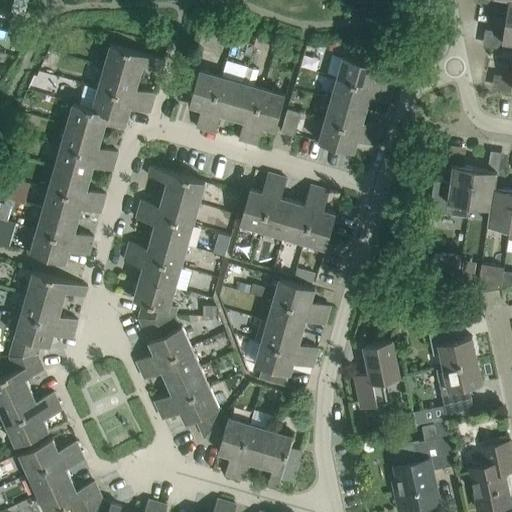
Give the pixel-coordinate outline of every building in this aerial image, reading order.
[(31,19),(35,0),(20,0),(17,16),(31,19)] [(511,0),(492,0),(492,4),(507,6),(505,18),(511,19),(511,0)] [(511,19),(505,18),(503,35),(494,34),(492,47),(501,49),(503,39),(511,40),(511,19)] [(511,40),(503,39),(501,49),(511,50),(511,40)] [(110,43),(104,65),(139,75),(143,63),(162,69),(165,59),(110,43)] [(375,77),(378,65),(344,55),(337,76),(391,93),(394,83),(375,77)] [(136,87),(139,75),(104,65),(98,86),(153,101),(155,92),(136,87)] [(206,129),(222,75),(200,69),(190,104),(202,107),(197,126),(206,129)] [(233,116),(243,81),(222,75),(206,129),(215,132),(221,112),(233,116)] [(391,93),(337,76),(331,97),(366,108),(369,96),(389,102),(391,93)] [(511,86),(511,80),(503,79),(501,90),(511,91),(511,86)] [(249,142),(264,88),(243,81),(233,116),(244,119),(238,139),(249,142)] [(153,101),(98,86),(92,107),(127,118),(131,105),(150,111),(153,101)] [(285,94),(264,88),(249,142),(258,144),(263,125),(276,128),(285,94)] [(362,120),(366,108),(331,97),(325,119),(379,135),(382,125),(362,120)] [(127,118),(92,107),(73,102),(67,123),(102,133),(105,122),(124,127),(127,118)] [(282,129),(296,133),(302,111),(288,108),(282,129)] [(379,135),(325,119),(319,141),(353,151),(357,138),(376,144),(379,135)] [(98,145),(102,133),(67,123),(61,145),(115,160),(118,151),(98,145)] [(115,160),(61,145),(55,166),(90,176),(93,164),(112,169),(115,160)] [(469,204),(475,167),(458,165),(460,155),(449,154),(448,163),(452,164),(449,182),(434,179),(429,210),(467,216),(468,212),(469,204)] [(490,207),(496,171),(505,172),(506,163),(493,161),(492,170),(475,167),(469,204),(490,207)] [(198,202),(205,180),(151,165),(148,175),(167,180),(164,192),(198,202)] [(86,188),(90,176),(55,166),(49,186),(103,202),(105,193),(86,188)] [(510,226),(511,212),(511,188),(503,187),(505,172),(496,171),(490,207),(487,223),(510,226)] [(262,229),(277,174),(268,172),(262,191),(250,187),(240,222),(262,229)] [(282,235),(293,200),(281,196),(286,177),(277,174),(262,229),(282,235)] [(1,195),(14,199),(17,178),(4,175),(1,195)] [(304,241),(319,187),(310,184),(304,203),(293,200),(282,235),(304,241)] [(103,202),(49,186),(43,208),(77,218),(81,206),(100,212),(103,202)] [(326,247),(336,212),(323,209),(329,189),(319,187),(304,241),(326,247)] [(192,224),(198,202),(164,192),(160,204),(141,199),(138,208),(192,224)] [(74,230),(77,218),(43,208),(37,229),(91,245),(93,236),(74,230)] [(186,245),(192,224),(138,208),(136,217),(155,223),(152,235),(186,245)] [(237,212),(236,212),(223,208),(222,211),(225,219),(233,221),(235,221),(237,212)] [(233,227),(231,227),(218,223),(219,219),(207,216),(204,226),(230,233),(231,233),(233,227)] [(15,222),(0,217),(0,241),(9,244),(15,222)] [(91,245),(37,229),(30,251),(65,261),(69,249),(88,254),(91,245)] [(180,266),(186,245),(152,235),(148,247),(129,241),(126,250),(180,266)] [(174,287),(180,266),(126,250),(124,260),(143,265),(140,276),(174,287)] [(501,287),(505,267),(482,263),(479,287),(485,290),(501,287)] [(315,271),(303,268),(300,277),(312,281),(315,271)] [(85,295),(88,285),(34,269),(28,291),(62,301),(66,289),(85,295)] [(169,304),(174,287),(140,276),(133,298),(143,301),(139,317),(143,325),(167,314),(169,319),(175,316),(175,314),(177,306),(169,304)] [(311,300),(314,287),(279,277),(273,298),(293,304),(327,314),(330,305),(311,300)] [(28,291),(22,312),(75,328),(78,319),(59,313),(62,301),(28,291)] [(327,314),(293,304),(273,298),(267,320),(302,330),(306,318),(325,323),(327,314)] [(54,332),(73,337),(75,328),(22,312),(9,354),(37,353),(41,341),(50,344),(54,332)] [(183,324),(180,325),(175,316),(169,319),(167,314),(143,325),(155,351),(137,359),(141,368),(192,345),(183,324)] [(299,341),(302,330),(267,320),(261,341),(315,356),(318,347),(299,341)] [(433,354),(441,352),(444,367),(477,360),(472,335),(459,338),(456,324),(429,330),(433,354)] [(370,372),(355,374),(361,406),(387,400),(383,379),(400,376),(393,339),(364,344),(370,372)] [(315,356),(261,341),(255,363),(290,372),(294,360),(313,366),(315,356)] [(201,365),(192,345),(141,368),(145,377),(163,369),(168,380),(201,365)] [(25,376),(44,368),(37,353),(9,354),(9,355),(16,369),(0,375),(0,400),(30,387),(25,376)] [(482,382),(477,360),(444,367),(447,380),(439,381),(446,416),(474,410),(469,385),(482,382)] [(210,385),(201,365),(168,380),(173,391),(155,399),(159,408),(210,385)] [(223,413),(210,385),(159,408),(163,417),(181,409),(186,421),(195,417),(204,436),(223,413)] [(0,407),(7,422),(58,399),(54,391),(36,399),(30,387),(0,400),(0,407)] [(44,416),(62,408),(58,399),(7,422),(16,443),(49,428),(44,416)] [(235,476),(250,421),(223,413),(204,436),(221,441),(218,450),(231,454),(226,473),(235,476)] [(439,437),(450,435),(446,417),(434,420),(435,422),(423,425),(426,439),(418,441),(418,440),(401,443),(400,444),(398,445),(397,447),(396,450),(399,464),(397,464),(402,489),(397,490),(401,508),(437,501),(431,469),(444,467),(439,437)] [(261,462),(272,427),(250,421),(235,476),(244,478),(250,459),(261,462)] [(293,434),(272,427),(261,462),(273,466),(268,485),(278,488),(293,434)] [(29,471),(80,448),(76,440),(58,448),(53,436),(20,451),(29,471)] [(486,463),(470,467),(479,510),(511,503),(504,471),(511,469),(511,452),(510,441),(482,446),(486,463)] [(66,465),(84,457),(80,448),(29,471),(38,492),(71,477),(66,465)] [(91,511),(103,499),(94,480),(76,488),(71,477),(38,492),(47,511),(48,511),(71,502),(75,511),(91,511)] [(223,511),(227,501),(217,498),(213,511),(223,511)] [(121,511),(119,511),(121,505),(103,499),(91,511),(121,511)] [(154,511),(158,502),(148,499),(143,511),(154,511)] [(233,511),(236,503),(227,501),(223,511),(233,511)] [(164,511),(167,504),(158,502),(154,511),(164,511)]
